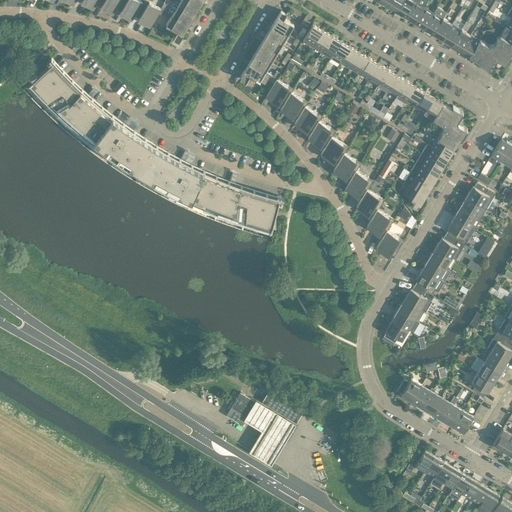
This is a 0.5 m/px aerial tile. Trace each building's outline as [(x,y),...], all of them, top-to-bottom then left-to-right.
[(97,0),(97,1),(102,4),(101,6),(113,13),(116,7),(120,0),(97,0)] [(141,0),(120,0),(116,7),(121,10),(120,12),(131,19),(134,14),(142,0),(141,0)] [(161,7),(148,0),(141,0),(142,0),(134,14),(140,17),(139,18),(150,25),(158,12),(161,7)] [(180,0),(178,5),(194,14),(199,5),(191,0),(180,0)] [(390,0),(387,5),(397,10),(402,0),(390,0)] [(415,0),(402,0),(397,10),(406,16),(415,0)] [(425,0),(415,0),(406,16),(415,22),(424,6),(428,1),(425,0)] [(178,5),(174,2),(168,12),(172,14),(188,23),(194,14),(178,5)] [(424,6),(415,22),(424,27),(434,12),(424,6)] [(437,7),(434,12),(424,27),(434,33),(443,17),(446,12),(437,7)] [(287,13),(281,9),(272,24),(288,34),(294,24),(284,18),(287,13)] [(174,35),(179,38),(188,23),(172,14),(166,23),(177,30),(174,35)] [(443,17),(434,33),(443,38),(452,23),(443,17)] [(304,18),(301,24),(306,28),(310,21),(304,18)] [(313,23),(303,39),(313,45),(322,29),(313,23)] [(452,23),(443,38),(452,44),(461,29),(452,23)] [(288,34),(272,24),(267,33),(283,43),(288,34)] [(511,28),(506,25),(501,34),(501,35),(511,41),(511,28)] [(322,29),(313,45),(322,50),(332,34),(322,29)] [(461,29),(452,44),(461,50),(471,34),(461,29)] [(283,43),(267,33),(261,42),(277,52),(283,43)] [(332,34),(322,50),(331,56),(341,40),(332,34)] [(480,40),(479,39),(471,34),(461,50),(470,55),(480,40)] [(480,38),(479,39),(480,40),(470,55),(480,61),(479,62),(489,67),(493,60),(498,59),(506,63),(511,53),(511,50),(511,41),(501,35),(501,34),(500,34),(494,43),(490,44),(480,38)] [(341,40),(331,56),(340,62),(350,45),(341,40)] [(277,52),(261,42),(255,51),(271,61),(277,52)] [(350,45),(340,62),(350,67),(359,51),(350,45)] [(271,61),(255,51),(250,61),(266,71),(271,61)] [(359,51),(350,67),(359,73),(369,57),(359,51)] [(303,60),(294,54),(292,58),(301,63),(303,60)] [(282,204),(284,197),(241,184),(233,180),(187,159),(168,150),(131,124),(102,105),(96,99),(90,94),(52,56),(46,61),(49,64),(22,88),(33,99),(43,109),(54,119),(64,129),(75,139),(87,148),(99,157),(111,165),(123,173),(135,181),(148,188),(160,195),(173,202),(187,208),(200,214),(214,220),(227,225),(241,229),(255,234),(269,237),(273,224),(276,224),(276,218),(274,218),(278,203),(282,204)] [(369,57),(359,73),(368,78),(378,62),(369,57)] [(241,75),(250,81),(253,76),(265,83),(268,79),(271,74),(266,71),(250,61),(241,75)] [(290,61),(286,67),(291,70),(295,64),(290,61)] [(378,62),(368,78),(378,84),(387,68),(378,62)] [(387,68),(378,84),(387,90),(397,74),(387,68)] [(271,74),(268,79),(274,82),(277,78),(273,75),(271,74)] [(397,74),(387,90),(396,95),(406,79),(397,74)] [(313,86),(319,81),(315,76),(309,82),(313,86)] [(277,78),(274,82),(266,95),(277,102),(278,101),(283,104),(291,91),(292,91),(294,88),(277,78)] [(406,79),(396,95),(405,101),(415,85),(406,79)] [(322,80),(317,88),(324,92),(328,84),(322,80)] [(415,85),(405,101),(415,106),(424,90),(415,85)] [(340,101),(345,94),(338,90),(334,98),(340,101)] [(424,90),(415,106),(424,112),(434,96),(424,90)] [(308,101),(292,91),(291,91),(283,104),(281,109),(292,115),(293,114),(298,117),(305,105),(306,105),(308,101)] [(434,96),(424,112),(433,118),(443,102),(434,96)] [(358,105),(353,101),(348,109),(354,112),(358,105)] [(461,139),(468,128),(460,124),(459,119),(463,111),(453,105),(452,107),(443,102),(433,118),(443,124),(444,127),(438,137),(454,146),(459,137),(461,139)] [(319,120),(322,115),(306,105),(305,105),(298,117),(295,123),(306,129),(307,128),(312,131),(319,119),(319,120)] [(371,117),(366,125),(374,129),(379,122),(371,117)] [(320,142),(325,145),(332,135),(336,130),(319,120),(319,119),(312,131),(308,137),(319,144),(320,142)] [(392,127),(387,136),(395,141),(400,132),(392,127)] [(349,145),(332,135),(325,145),(321,153),(332,160),(333,158),(338,161),(344,152),(345,152),(349,145)] [(454,146),(438,137),(432,146),(448,156),(454,146)] [(509,141),(502,137),(492,153),(501,159),(499,161),(501,162),(511,144),(511,139),(511,138),(509,141)] [(448,156),(432,146),(428,143),(422,153),(443,165),(448,156)] [(511,144),(501,162),(503,163),(504,161),(511,165),(511,144)] [(361,162),(345,152),(344,152),(338,161),(333,170),(345,176),(346,175),(351,178),(356,169),(357,170),(361,162)] [(443,165),(422,153),(417,162),(437,174),(443,165)] [(394,161),(389,158),(384,167),(389,170),(394,161)] [(437,174),(417,162),(411,171),(432,183),(437,174)] [(384,167),(380,174),(385,177),(389,170),(384,167)] [(373,180),(357,170),(356,169),(351,178),(345,187),(357,194),(358,192),(363,195),(367,188),(368,188),(373,180)] [(432,183),(411,171),(406,180),(410,183),(426,193),(432,183)] [(488,184),(491,178),(481,172),(477,177),(488,184)] [(376,179),(383,183),(386,178),(379,174),(376,179)] [(491,178),(488,184),(493,187),(496,181),(491,178)] [(477,180),(474,185),(473,185),(467,195),(487,208),(496,192),(477,180)] [(412,204),(417,207),(426,193),(410,183),(404,193),(414,199),(411,204),(412,205),(412,204)] [(506,186),(502,192),(508,196),(511,190),(506,186)] [(384,198),(368,188),(367,188),(363,195),(356,206),(368,213),(369,211),(374,214),(378,208),(384,198)] [(460,200),(458,204),(460,205),(481,218),(487,208),(467,195),(463,202),(460,200)] [(458,209),(454,216),(475,228),(481,218),(460,205),(458,204),(455,207),(458,209)] [(405,205),(400,213),(409,219),(412,213),(405,205)] [(395,218),(378,208),(374,214),(367,226),(378,232),(379,231),(384,234),(387,229),(388,229),(395,218)] [(448,226),(449,227),(447,232),(466,244),(475,228),(454,216),(448,226)] [(393,257),(404,239),(388,229),(387,229),(384,234),(376,247),(388,254),(389,252),(394,255),(393,257)] [(447,232),(443,236),(442,236),(435,247),(452,256),(456,259),(466,244),(447,232)] [(429,252),(427,255),(429,257),(448,268),(449,266),(447,265),(452,256),(435,247),(431,253),(429,252)] [(427,260),(423,267),(439,277),(445,280),(451,270),(448,268),(429,257),(427,255),(424,258),(427,260)] [(477,263),(474,268),(479,271),(482,266),(477,263)] [(439,277),(423,267),(417,278),(418,278),(416,284),(426,290),(429,285),(438,291),(445,280),(439,277)] [(416,284),(412,288),(411,287),(404,298),(425,310),(427,311),(433,301),(432,300),(435,295),(416,284)] [(462,284),(460,289),(466,292),(469,288),(462,284)] [(446,294),(443,300),(449,303),(452,298),(446,294)] [(425,310),(404,298),(400,305),(398,303),(396,307),(398,308),(415,318),(419,321),(425,310)] [(396,311),(392,318),(408,328),(415,318),(398,308),(396,307),(393,310),(396,311)] [(479,322),(484,315),(477,311),(473,318),(479,322)] [(511,320),(509,319),(506,317),(499,328),(503,330),(500,335),(511,341),(511,320)] [(387,330),(384,335),(394,341),(402,345),(411,330),(408,328),(392,318),(386,329),(387,330)] [(473,318),(470,323),(476,327),(479,322),(473,318)] [(511,341),(500,335),(496,332),(487,348),(491,350),(507,360),(511,351),(511,341)] [(384,335),(382,338),(392,344),(394,341),(384,335)] [(484,357),(482,359),(501,370),(503,372),(505,368),(503,367),(507,360),(491,350),(486,358),(484,357)] [(483,362),(478,371),(495,380),(499,374),(501,375),(503,372),(501,370),(482,359),(481,361),(483,362)] [(472,381),(476,383),(473,388),(484,395),(487,391),(488,391),(495,380),(478,371),(472,381)] [(411,377),(409,381),(404,378),(397,389),(402,392),(401,393),(412,400),(422,384),(411,377)] [(422,384),(412,400),(419,404),(417,407),(421,408),(422,406),(433,388),(432,386),(430,389),(422,384)] [(434,391),(435,389),(433,388),(422,406),(421,408),(424,411),(426,408),(433,412),(442,396),(434,391)] [(302,411),(303,410),(269,389),(268,390),(265,395),(262,400),(296,421),(299,416),(302,411)] [(256,400),(240,391),(227,413),(242,422),(256,400)] [(439,416),(438,419),(441,421),(443,418),(454,400),(456,396),(454,395),(451,401),(442,396),(433,412),(439,416)] [(463,408),(455,403),(458,397),(456,396),(454,400),(443,418),(441,421),(445,423),(447,421),(453,425),(463,408)] [(296,422),(256,398),(243,418),(261,429),(248,449),(271,462),(296,422)] [(464,431),(474,415),(463,408),(453,425),(464,431)] [(511,432),(503,427),(492,444),(502,450),(503,449),(502,449),(511,433),(511,432)] [(511,433),(502,449),(503,449),(511,454),(511,453),(511,433)] [(425,470),(425,469),(435,454),(425,448),(415,464),(425,470)] [(425,469),(425,470),(434,475),(444,459),(435,454),(425,469)] [(444,459),(434,475),(431,480),(441,486),(444,481),(453,465),(444,459)] [(414,466),(409,463),(405,470),(410,473),(414,466)] [(453,465),(444,481),(453,486),(462,471),(453,465)] [(462,471),(453,486),(450,492),(459,497),(462,492),(471,476),(462,471)] [(471,476),(462,492),(471,497),(481,482),(471,476)] [(398,482),(394,489),(400,493),(405,486),(398,482)] [(481,482),(471,497),(480,503),(490,487),(481,482)] [(482,511),(488,511),(500,493),(490,487),(480,503),(477,509),(482,511)] [(492,511),(494,511),(504,511),(511,501),(502,495),(492,511)]
